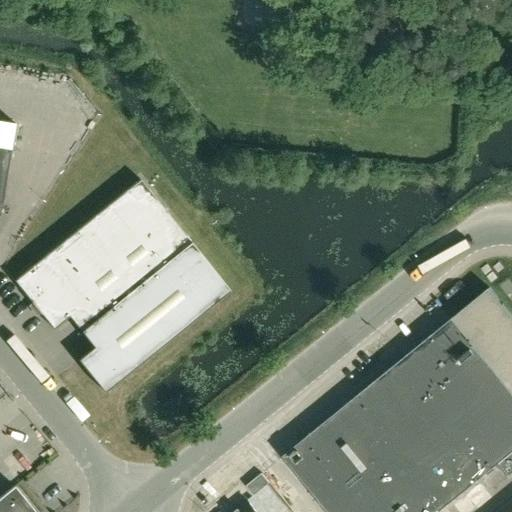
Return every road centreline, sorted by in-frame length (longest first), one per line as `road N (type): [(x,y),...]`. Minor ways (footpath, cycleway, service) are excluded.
road 1 (unclassified): [(511,235),(472,241),(134,510)]
road 2 (unclassified): [(134,510),(0,345)]
